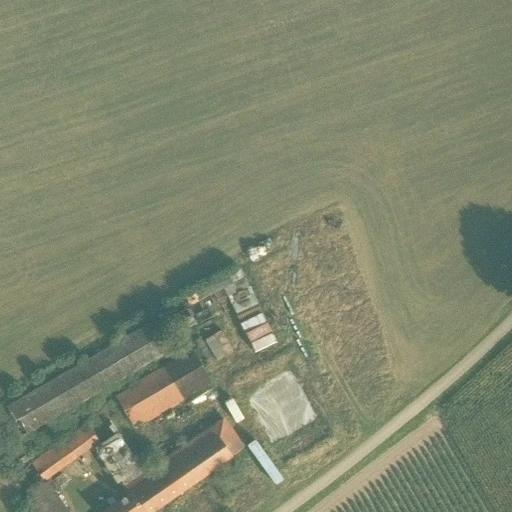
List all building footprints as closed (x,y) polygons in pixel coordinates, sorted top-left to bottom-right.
[(25,437),(166,356),(149,327),(8,408),(25,437)] [(220,361),(236,351),(224,330),(207,340),(220,361)] [(137,430),(214,385),(193,351),(117,396),(137,430)] [(155,511),(245,449),(223,418),(124,489),(129,496),(106,511),(155,511)] [(85,423),(33,463),(48,483),(100,442),(85,423)] [(71,511),(51,481),(25,499),(34,511),(71,511)]
